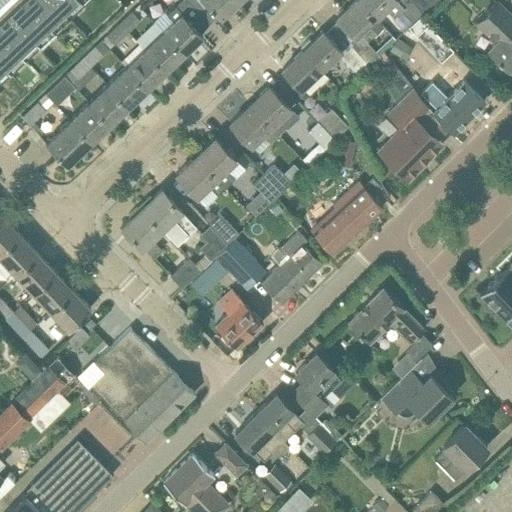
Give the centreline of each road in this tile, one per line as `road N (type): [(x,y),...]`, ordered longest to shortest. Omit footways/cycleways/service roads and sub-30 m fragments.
road 1 (residential): [(72,226),(301,0)]
road 2 (residential): [(230,390),(72,226)]
road 3 (residential): [(230,390),(387,237)]
road 4 (residential): [(387,237),(511,113)]
road 5 (residential): [(104,511),(230,390)]
road 6 (residential): [(511,400),(425,287)]
road 7 (residential): [(425,287),(511,201)]
